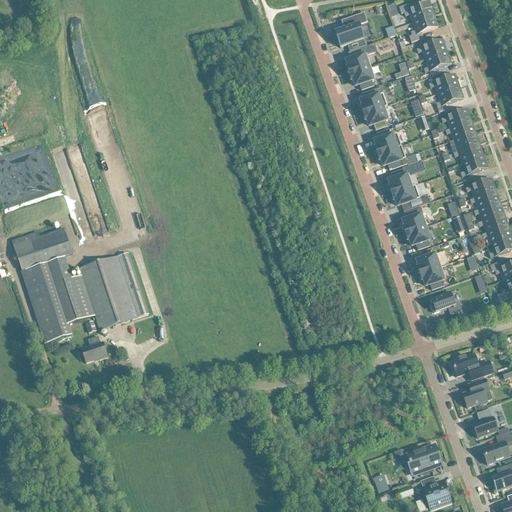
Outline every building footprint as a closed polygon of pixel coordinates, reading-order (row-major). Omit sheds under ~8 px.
[(410,6),(399,10),(401,16),(404,15),(405,19),(411,17),(413,25),(433,18),(429,6),(412,12),(410,6)] [(359,28),(368,25),(364,15),(341,23),(344,32),(335,35),(341,50),(364,42),(359,28)] [(438,30),(433,18),(413,25),(416,33),(411,35),(412,38),(409,39),(412,45),(422,41),(420,36),(438,30)] [(446,55),(442,43),(422,50),(417,52),(418,56),(424,54),(426,62),(446,55)] [(351,62),(347,64),(349,70),(348,70),(350,76),(371,69),(367,57),(377,53),(375,45),(348,55),(351,62)] [(451,67),(446,55),(426,62),(429,70),(424,72),(425,75),(430,73),(431,74),(451,67)] [(371,69),(350,76),(352,83),(353,82),(356,88),(360,87),(362,93),(373,89),(371,83),(375,82),(371,69)] [(459,89),(454,78),(434,85),(435,85),(429,87),(430,90),(436,89),(439,96),(459,89)] [(463,101),(459,89),(439,96),(441,104),(436,106),(437,110),(443,108),(444,108),(463,101)] [(365,102),(361,104),(363,110),(362,111),(364,117),(385,110),(388,109),(381,90),(363,96),(365,102)] [(416,118),(424,115),(418,101),(411,104),(416,118)] [(385,110),(364,117),(366,123),(368,122),(370,129),(374,127),(376,133),(388,129),(386,123),(390,122),(385,110)] [(471,124),(467,112),(447,119),(447,120),(441,121),(443,125),(448,123),(451,131),(471,124)] [(424,118),(417,120),(422,133),(429,130),(424,118)] [(471,124),(451,131),(445,133),(447,137),(452,135),(455,143),(475,136),(471,124)] [(379,142),(375,144),(377,150),(376,150),(378,157),(401,148),(397,136),(391,138),(389,132),(377,136),(379,142)] [(475,136),(455,143),(450,145),(451,148),(456,146),(459,154),(479,147),(475,136)] [(479,147),(459,154),(454,156),(455,160),(460,158),(463,166),(483,159),(479,147)] [(401,148),(378,157),(380,163),(382,162),(384,169),(388,167),(390,173),(402,169),(400,163),(406,161),(401,148)] [(487,171),(483,159),(463,166),(466,174),(461,176),(462,179),(467,178),(487,171)] [(393,182),(389,183),(392,190),(390,190),(392,196),(413,189),(409,176),(405,178),(403,172),(391,176),(393,182)] [(495,194),(491,182),(471,189),(466,191),(467,195),(473,193),(475,201),(495,194)] [(420,200),(416,188),(413,189),(392,196),(394,203),(396,202),(398,208),(402,207),(404,215),(430,205),(427,197),(420,200)] [(495,194),(475,201),(470,202),(471,206),(477,204),(479,212),(499,205),(495,194)] [(455,204),(448,206),(450,213),(458,211),(455,204)] [(499,205),(479,212),(474,214),(475,218),(481,216),(484,224),(503,217),(499,205)] [(404,230),(406,236),(425,230),(427,229),(423,216),(421,211),(405,216),(407,222),(403,223),(405,230),(404,230)] [(503,217),(484,224),(478,226),(479,229),(485,227),(488,235),(507,228),(503,217)] [(453,221),(456,229),(463,226),(460,218),(453,221)] [(507,228),(488,235),(482,237),(484,241),(489,239),(492,247),(511,240),(507,228)] [(429,242),(425,230),(406,236),(408,243),(410,242),(412,248),(416,247),(418,253),(430,249),(428,243),(429,242)] [(64,231),(39,239),(37,234),(12,243),(14,248),(22,273),(73,256),(64,231)] [(511,253),(511,241),(511,240),(492,247),(495,255),(489,257),(490,260),(496,258),(496,259),(511,253)] [(64,261),(22,274),(45,347),(72,339),(68,326),(95,317),(100,332),(149,316),(129,254),(80,270),(82,277),(71,280),(64,261)] [(422,262),(417,263),(420,270),(418,270),(420,276),(441,269),(437,256),(433,258),(422,262)] [(501,264),(490,268),(492,274),(495,273),(496,277),(502,275),(504,283),(511,280),(511,266),(503,270),(501,264)] [(446,281),(441,269),(420,276),(423,283),(424,282),(426,288),(430,287),(432,293),(444,289),(442,283),(446,281)] [(482,277),(475,279),(477,286),(484,284),(482,277)] [(511,293),(511,280),(504,283),(507,291),(502,293),(503,296),(500,297),(502,303),(511,299),(511,295),(511,294),(511,293)] [(433,307),(431,307),(434,315),(448,310),(451,317),(462,313),(459,306),(455,307),(450,295),(431,301),(433,307)] [(97,333),(94,323),(85,326),(89,336),(97,333)] [(98,339),(93,340),(88,342),(90,349),(82,352),(86,365),(99,361),(99,362),(107,359),(103,345),(100,346),(98,339)] [(479,371),(474,356),(466,359),(459,361),(459,362),(451,364),(457,380),(468,375),(471,384),(493,376),(490,367),(479,371)] [(511,371),(502,375),(505,382),(511,379),(511,371)] [(490,394),(485,381),(468,387),(470,394),(463,396),(468,411),(481,406),(481,407),(487,405),(487,404),(492,402),(490,394)] [(490,412),(477,416),(480,424),(473,427),(478,441),(498,434),(493,420),(490,412)] [(498,447),(482,452),(488,467),(510,460),(507,450),(511,448),(511,440),(510,434),(496,439),(498,447)] [(435,447),(406,457),(413,477),(419,475),(420,478),(434,473),(441,471),(438,460),(439,460),(435,447)] [(509,474),(492,480),(497,494),(511,488),(511,467),(507,469),(509,474)] [(388,485),(378,488),(380,495),(390,492),(388,485)] [(430,510),(430,511),(431,511),(451,505),(446,489),(443,491),(441,486),(441,485),(423,491),(426,501),(423,502),(427,511),(430,510)] [(412,487),(398,491),(402,502),(415,497),(412,487)] [(511,511),(511,503),(502,507),(503,511),(511,511)]
